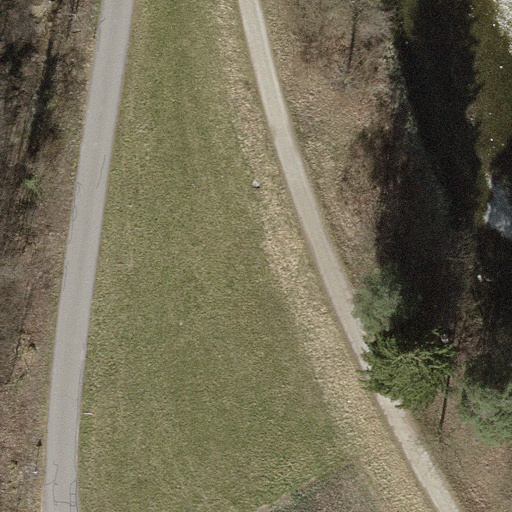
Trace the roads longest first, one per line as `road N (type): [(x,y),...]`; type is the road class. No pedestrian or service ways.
road 1 (track): [(443,511),(407,459),(272,126),(249,0)]
road 2 (track): [(65,511),(62,431),(123,0)]
